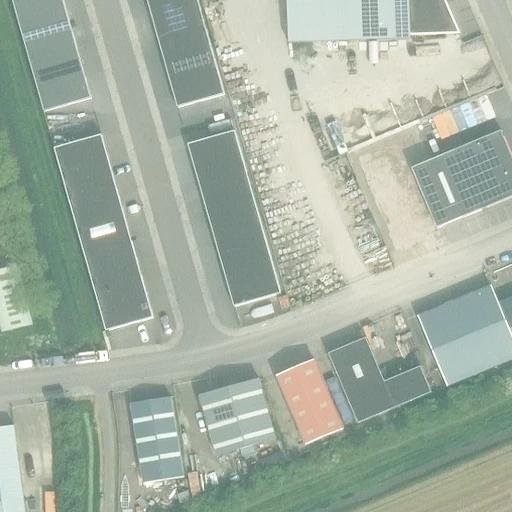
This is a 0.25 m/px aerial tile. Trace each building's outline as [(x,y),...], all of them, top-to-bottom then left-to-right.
[(12,0),(16,15),(17,15),(26,47),(33,72),(38,92),(44,111),(91,98),(85,79),(80,59),(72,33),(63,1),(63,0),(12,0)] [(205,27),(197,0),(146,0),(150,10),(158,40),(165,64),(172,88),(177,107),(224,94),(219,74),(212,50),(205,27)] [(459,33),(444,0),(286,0),(288,42),(411,39),(410,34),(459,33)] [(437,228),(511,197),(511,196),(511,155),(501,130),(411,168),(437,228)] [(198,179),(206,210),(214,239),(224,271),(234,306),(281,293),(271,258),(261,225),(253,196),(244,166),(234,131),(188,144),(198,179)] [(130,240),(130,239),(122,208),(112,174),(101,135),(54,148),(65,187),(75,222),(83,252),(93,287),(105,329),(105,330),(152,317),(152,316),(140,274),(130,240)] [(0,269),(0,324),(2,332),(33,324),(18,265),(0,269)] [(511,336),(498,304),(491,287),(455,302),(484,371),(511,358),(511,336)] [(511,298),(498,304),(511,336),(511,298)] [(446,386),(484,371),(455,302),(418,317),(446,386)] [(365,339),(329,353),(357,423),(430,393),(420,368),(384,382),(365,339)] [(314,359),(276,375),(306,446),(344,430),(314,359)] [(216,455),(276,438),(259,379),(200,396),(216,455)] [(130,402),(141,483),(182,477),(170,397),(130,402)] [(25,511),(14,426),(0,427),(0,511),(25,511)]
